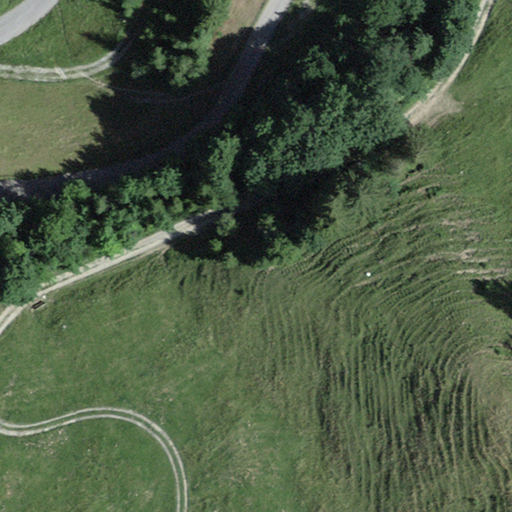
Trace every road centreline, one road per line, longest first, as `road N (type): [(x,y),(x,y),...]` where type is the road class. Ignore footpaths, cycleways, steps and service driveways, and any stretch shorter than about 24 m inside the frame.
road 1 (track): [(485,0),(451,83),(413,125),(263,206),(50,287),(0,327)]
road 2 (unclassified): [(0,187),(65,183),(146,163),(230,102),(281,0)]
road 3 (track): [(0,424),(51,428),(115,406),(170,443),(185,511)]
road 4 (track): [(0,72),(93,79),(120,61),(150,0)]
